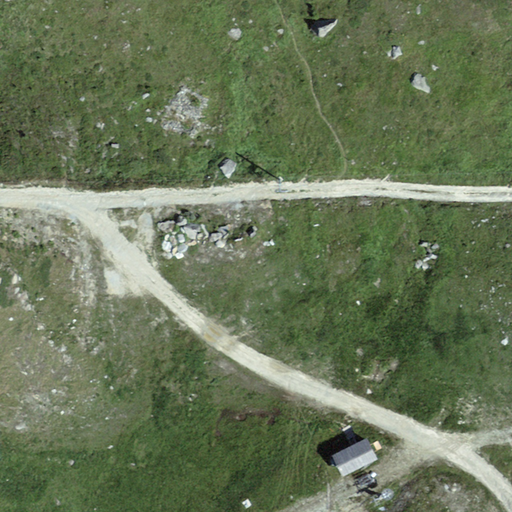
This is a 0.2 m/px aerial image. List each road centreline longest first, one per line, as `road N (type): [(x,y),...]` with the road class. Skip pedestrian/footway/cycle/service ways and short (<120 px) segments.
road 1 (track): [(65,196),(138,281),(258,377),(405,431),(468,474),(498,511)]
road 2 (track): [(334,188),(65,196)]
road 3 (track): [(511,197),(334,188)]
